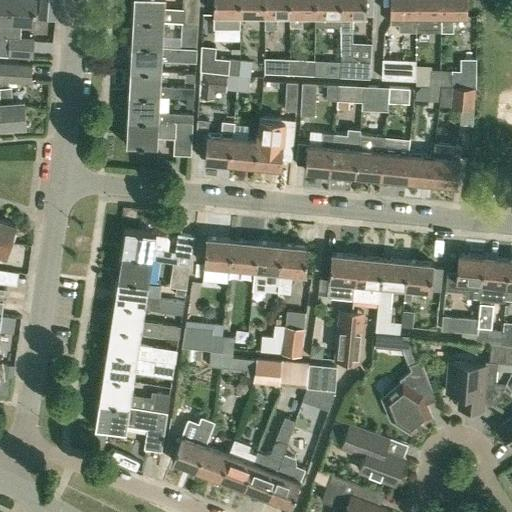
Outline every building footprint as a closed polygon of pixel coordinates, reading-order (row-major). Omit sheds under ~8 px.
[(0,0),(0,54),(8,55),(8,49),(9,36),(10,36),(11,0),(0,0)] [(20,37),(22,20),(35,21),(36,0),(11,0),(10,36),(20,37)] [(137,0),(136,18),(165,20),(165,0),(137,0)] [(183,0),(182,21),(198,22),(198,0),(183,0)] [(239,13),(238,0),(212,0),(212,13),(213,13),(213,27),(239,27),(239,13)] [(264,0),(238,0),(239,13),(239,27),(240,13),(264,13),(264,0)] [(264,0),(264,13),(264,28),(277,28),(277,13),(289,13),(289,0),(264,0)] [(314,0),(289,0),(289,13),(290,13),(290,25),(301,25),(302,13),(314,14),(314,0)] [(314,0),(314,14),(315,14),(315,24),(340,24),(340,14),(339,0),(314,0)] [(339,0),(340,14),(340,24),(340,30),(352,30),(352,14),(365,14),(373,14),(372,0),(339,0)] [(388,0),(389,15),(389,23),(397,23),(397,30),(416,30),(416,27),(415,0),(388,0)] [(415,0),(416,27),(416,30),(441,30),(440,0),(415,0)] [(440,0),(441,30),(453,30),(453,15),(466,15),(466,0),(440,0)] [(165,20),(136,18),(135,43),(163,45),(165,20)] [(182,21),(181,44),(181,46),(196,47),(198,22),(182,21)] [(8,49),(8,55),(32,56),(34,38),(20,37),(10,36),(9,36),(8,49)] [(135,43),(133,68),(162,69),(162,59),(196,61),(196,47),(181,46),(163,45),(135,43)] [(238,58),(228,58),(228,57),(215,56),(216,45),(201,44),(200,69),(202,70),(227,72),(236,73),(239,73),(240,66),(237,66),(238,58)] [(340,60),(338,60),(338,68),(341,68),(341,75),(350,76),(350,77),(369,78),(371,54),(340,53),(340,60)] [(473,86),(477,86),(477,72),(476,72),(476,56),(460,56),(460,68),(451,67),(451,70),(441,70),(441,84),(451,85),(473,86)] [(288,58),(278,57),(265,57),(264,72),(290,73),(290,66),(288,65),(288,58)] [(250,60),(238,58),(237,66),(240,66),(239,73),(249,74),(250,60)] [(314,59),(288,58),(288,65),(290,66),(290,73),(313,74),(314,59)] [(416,59),(382,58),(381,77),(415,79),(416,59)] [(338,60),(314,59),(313,74),(341,75),(341,68),(338,68),(338,60)] [(0,78),(31,81),(32,65),(0,62),(0,78)] [(162,69),(133,68),(132,92),(194,97),(195,86),(161,84),(162,69)] [(441,84),(441,70),(430,69),(429,84),(441,84)] [(202,70),(199,95),(213,96),(214,86),(225,87),(227,72),(202,70)] [(236,73),(227,72),(225,87),(238,88),(239,81),(236,81),(236,73)] [(239,73),(236,73),(236,81),(239,81),(238,88),(248,89),(249,74),(239,73)] [(285,96),(285,109),(296,110),(296,97),(296,82),(286,81),(285,96)] [(316,82),(302,81),(300,114),(315,114),(316,82)] [(326,98),(337,99),(338,84),(327,83),(326,98)] [(24,99),(13,100),(12,84),(0,85),(0,109),(1,126),(26,124),(24,99)] [(349,100),(361,100),(362,85),(338,84),(337,99),(349,100)] [(441,84),(429,84),(428,98),(440,99),(441,84)] [(388,86),(362,85),(361,100),(361,107),(386,109),(387,100),(388,86)] [(451,85),(449,105),(475,106),(477,86),(473,86),(451,85)] [(388,86),(387,100),(408,101),(409,87),(388,86)] [(194,97),(132,92),(131,118),(192,122),(193,112),(159,111),(160,95),(194,97)] [(207,132),(208,118),(197,118),(195,150),(205,151),(205,160),(230,162),(233,128),(233,118),(224,117),(222,133),(207,132)] [(192,122),(131,118),(129,144),(157,146),(158,135),(174,136),(174,153),(191,154),(192,122)] [(347,133),(334,131),(333,144),(331,172),(356,175),(358,146),(360,133),(359,133),(360,128),(347,127),(347,133)] [(233,128),(230,162),(256,165),(258,137),(233,134),(233,128)] [(258,137),(256,165),(282,167),(284,139),(283,139),(284,129),(271,128),(270,138),(258,137)] [(322,130),(320,143),(307,141),(304,170),(331,172),(333,144),(334,131),(322,130)] [(358,146),(356,175),(382,177),(384,149),(383,149),(385,135),(372,134),(360,133),(358,146)] [(433,153),(434,153),(431,182),(457,184),(460,156),(459,156),(460,143),(434,140),(433,153)] [(409,151),(384,149),(382,177),(407,179),(409,151)] [(433,153),(409,151),(407,179),(431,182),(434,153),(433,153)] [(0,217),(0,251),(6,254),(16,223),(0,217)] [(169,237),(155,235),(155,233),(127,229),(123,254),(152,258),(173,261),(173,262),(190,265),(195,235),(178,232),(175,249),(167,248),(169,237)] [(229,267),(232,238),(206,236),(203,264),(229,267)] [(254,269),(255,269),(258,241),(232,238),(229,267),(254,269)] [(278,283),(279,271),(282,243),(258,241),(255,269),(254,269),(252,288),(264,290),(265,281),(278,283)] [(278,283),(277,290),(289,291),(291,272),(305,273),(308,245),(282,243),(279,271),(278,283)] [(354,297),(358,254),(331,251),(327,295),(354,297)] [(464,295),(479,297),(480,295),(482,283),(484,254),(458,251),(456,271),(447,271),(445,288),(455,289),(456,280),(466,281),(464,295)] [(123,254),(119,279),(148,283),(152,258),(123,254)] [(378,300),(382,256),(358,254),(354,297),(378,300)] [(495,255),(484,254),(482,283),(480,295),(505,298),(507,285),(509,257),(495,255)] [(392,285),(405,286),(407,259),(382,256),(378,300),(376,330),(389,331),(392,307),(390,307),(392,285)] [(407,259),(405,286),(404,297),(412,298),(413,287),(431,289),(433,261),(407,259)] [(190,265),(173,262),(169,286),(186,288),(190,265)] [(0,282),(6,283),(9,270),(0,268),(0,282)] [(119,279),(116,303),(144,308),(181,313),(183,301),(146,295),(148,283),(119,279)] [(480,302),(478,325),(490,326),(493,303),(480,302)] [(116,303),(112,328),(141,332),(178,338),(180,325),(143,319),(144,308),(116,303)] [(352,329),(352,324),(353,309),(341,308),(336,359),(348,360),(351,329),(352,329)] [(402,308),(400,325),(412,326),(414,309),(402,308)] [(305,322),(304,309),(287,309),(287,322),(305,322)] [(353,309),(352,324),(352,329),(351,329),(348,360),(358,361),(363,310),(353,309)] [(441,328),(449,329),(450,314),(442,313),(441,328)] [(461,315),(460,330),(476,332),(477,317),(461,315)] [(502,329),(501,343),(511,344),(511,321),(503,320),(502,329)] [(222,336),(212,335),(213,328),(185,325),(182,346),(211,349),(211,350),(220,351),(223,351),(224,344),(221,343),(222,336)] [(283,353),(301,355),(304,327),(286,325),(283,353)] [(476,340),(486,341),(488,327),(478,326),(476,340)] [(141,332),(112,328),(108,352),(162,360),(175,362),(177,349),(139,343),(141,332)] [(234,337),(222,336),(221,343),(224,344),(223,351),(233,352),(234,337)] [(271,351),(273,337),(262,336),(261,350),(271,351)] [(489,360),(485,359),(484,364),(449,361),(446,391),(459,392),(458,406),(481,408),(483,383),(495,384),(497,360),(511,361),(511,344),(501,343),(491,342),(489,360)] [(320,344),(311,343),(309,356),(322,357),(323,349),(320,344)] [(220,351),(211,350),(210,365),(222,366),(223,358),(220,358),(220,351)] [(222,366),(231,367),(233,352),(223,351),(220,351),(220,358),(223,358),(222,366)] [(108,352),(104,376),(133,381),(135,370),(172,376),(175,362),(162,360),(108,352)] [(418,385),(429,380),(420,358),(408,363),(410,368),(398,377),(401,381),(382,397),(382,398),(391,418),(409,430),(410,431),(430,414),(430,413),(418,385)] [(280,368),(281,361),(272,359),(270,374),(282,375),(283,368),(280,368)] [(293,362),(281,361),(280,368),(283,368),(282,375),(292,376),(293,362)] [(0,376),(12,378),(14,364),(2,362),(0,376)] [(334,388),(336,366),(309,363),(307,386),(334,388)] [(0,385),(9,386),(10,378),(0,376),(0,385)] [(133,381),(104,376),(100,402),(129,406),(129,404),(133,381)] [(155,409),(167,411),(170,393),(157,390),(155,409)] [(129,406),(100,402),(97,427),(108,428),(125,431),(126,424),(147,427),(144,447),(161,450),(167,412),(167,411),(155,409),(129,404),(129,406)] [(206,443),(215,419),(203,415),(194,438),(181,433),(186,421),(172,417),(168,440),(177,444),(171,460),(196,470),(206,443)] [(511,415),(497,425),(511,448),(511,447),(511,415)] [(389,435),(350,420),(340,446),(364,455),(358,469),(394,482),(404,456),(384,448),(389,435)] [(97,427),(96,434),(107,435),(108,428),(97,427)] [(257,449),(256,452),(253,461),(243,488),(267,497),(277,470),(285,451),(284,451),(288,439),(277,435),(272,451),(265,453),(257,449)] [(248,450),(250,443),(234,437),(229,452),(230,452),(220,479),(243,488),(253,461),(256,452),(248,450)] [(206,443),(196,470),(220,479),(230,452),(229,452),(206,443)] [(285,451),(277,470),(267,497),(290,506),(300,479),(305,466),(295,462),(295,455),(285,451)] [(360,498),(366,485),(331,471),(320,498),(345,508),(343,511),(385,511),(383,511),(385,507),(360,498)]
